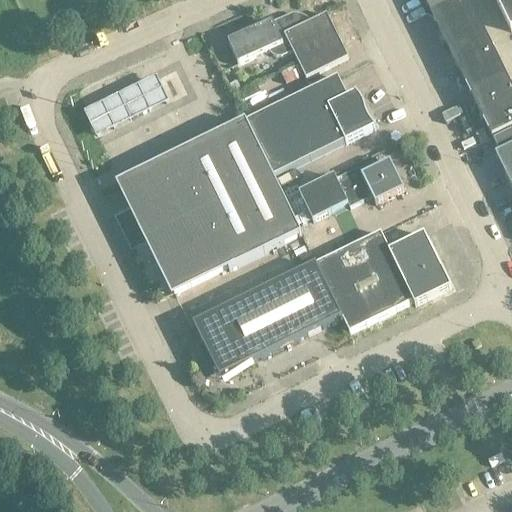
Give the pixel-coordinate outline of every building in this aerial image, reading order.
[(472,9),(468,0),(441,0),(427,7),(436,26),(472,9)] [(511,32),(511,0),(494,0),(511,33),(511,32)] [(482,28),(472,9),(436,26),(446,45),(482,28)] [(282,59),(292,54),(311,24),(308,21),(303,18),(299,17),(294,16),(273,25),(273,24),(228,44),(238,67),(270,53),(273,57),(277,59),(282,59)] [(327,17),(311,24),(292,54),(306,82),(348,61),(327,17)] [(491,46),(482,28),(446,45),(455,64),(491,46)] [(500,65),(491,46),(455,64),(464,83),(500,65)] [(509,84),(500,65),(464,83),(473,102),(509,84)] [(338,80),(246,125),(273,180),(345,145),(346,146),(375,131),(376,132),(376,131),(373,126),(370,122),(368,118),(366,114),(365,109),(363,104),(360,100),(356,95),(355,96),(347,100),(338,80)] [(511,106),(511,89),(509,84),(473,102),(483,121),(511,106)] [(149,114),(138,90),(121,98),(132,122),(149,114)] [(511,130),(511,106),(483,121),(492,141),(511,130)] [(302,238),(273,180),(246,125),(246,124),(117,188),(118,189),(158,170),(166,187),(130,205),(174,296),(227,270),(229,273),(302,238)] [(483,131),(475,135),(481,146),(488,142),(483,131)] [(511,134),(494,143),(500,156),(496,158),(511,191),(511,134)] [(390,164),(362,178),(372,200),(376,207),(405,193),(390,164)] [(351,211),(372,200),(362,178),(359,171),(337,182),(335,178),(299,196),(313,225),(349,207),(351,211)] [(350,336),(413,305),(390,254),(381,236),(316,267),(350,336)] [(390,254),(413,305),(415,308),(451,291),(425,237),(390,254)] [(342,321),(316,268),(194,328),(207,353),(216,382),(216,383),(217,384),(218,385),(219,385),(220,385),(221,385),(222,385),(223,385),(253,365),(342,321)]
